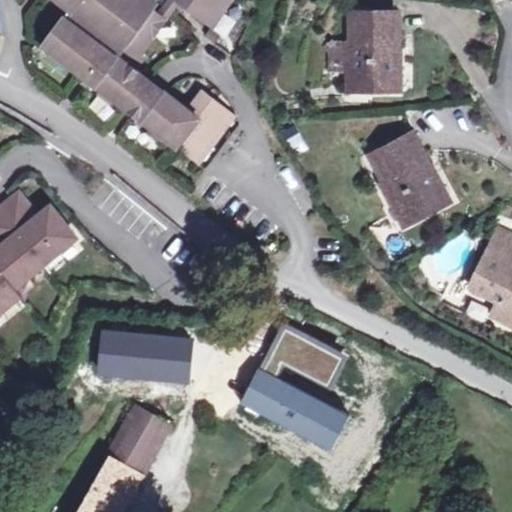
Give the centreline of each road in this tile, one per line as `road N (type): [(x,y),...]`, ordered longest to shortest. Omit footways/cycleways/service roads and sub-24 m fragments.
road 1 (residential): [(0,89),(265,277),(310,291)]
road 2 (residential): [(511,401),(310,291)]
road 3 (unknown): [(206,386),(150,511)]
